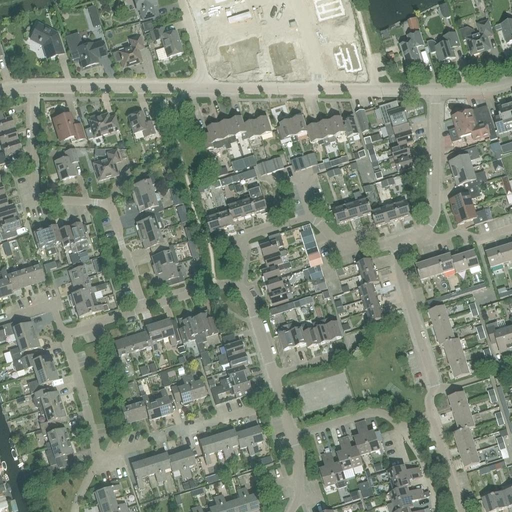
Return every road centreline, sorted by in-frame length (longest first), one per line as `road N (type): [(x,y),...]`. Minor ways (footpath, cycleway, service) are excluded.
road 1 (residential): [(143,309),(109,208),(41,199),(34,188),(35,87)]
road 2 (residential): [(436,89),(206,88)]
road 3 (residential): [(35,87),(206,88)]
road 4 (residential): [(435,390),(400,274),(399,240)]
road 5 (residential): [(423,232),(435,204),(436,89)]
road 6 (residential): [(97,457),(63,335)]
